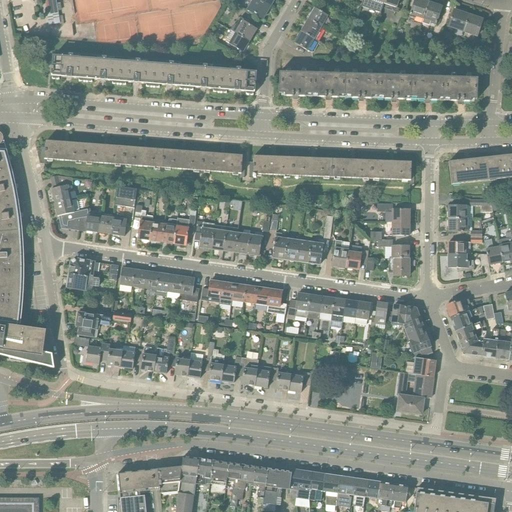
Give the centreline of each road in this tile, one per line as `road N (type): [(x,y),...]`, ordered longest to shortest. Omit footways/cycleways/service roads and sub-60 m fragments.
road 1 (residential): [(435,432),(76,378),(63,367),(43,245)]
road 2 (residential): [(96,460),(204,445),(511,487)]
road 3 (primary): [(117,429),(224,433),(511,473)]
road 4 (residential): [(427,297),(43,245)]
road 5 (primary): [(511,456),(140,411)]
road 6 (tertiary): [(263,116),(13,100)]
road 7 (tertiary): [(17,117),(262,135)]
road 8 (tertiary): [(262,135),(429,142)]
road 9 (tertiary): [(429,123),(263,116)]
road 10 (residential): [(427,297),(429,142)]
road 11 (primary): [(140,411),(0,381)]
road 12 (primary): [(140,411),(0,424)]
road 13 (residential): [(43,245),(17,117)]
road 14 (residential): [(263,116),(270,47),(296,0)]
